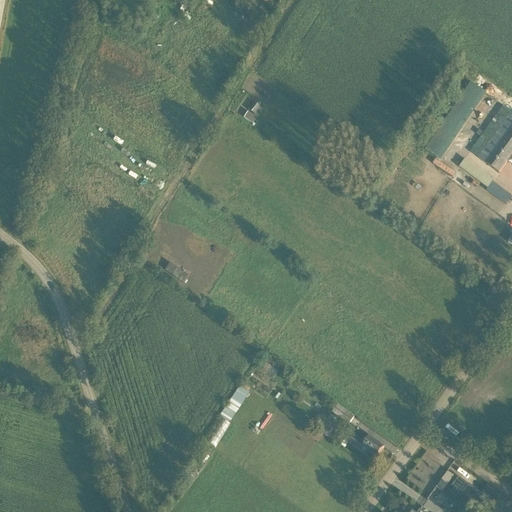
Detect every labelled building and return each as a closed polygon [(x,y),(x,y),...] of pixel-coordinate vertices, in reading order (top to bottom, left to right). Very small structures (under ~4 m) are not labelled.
[(273,0),(247,0),(270,9),(273,0)] [(486,95),(470,85),(425,151),(440,161),(486,95)] [(262,110),(253,104),(243,118),(252,124),(262,110)] [(511,113),(503,106),(468,153),(498,175),(511,155),(511,113)] [(436,159),(433,164),(453,178),(456,173),(436,159)] [(464,160),(458,168),(487,189),(493,181),(464,160)] [(181,284),(187,278),(171,262),(165,268),(181,284)] [(279,363),(270,358),(267,362),(277,368),(279,363)] [(269,366),(264,363),(259,369),(263,372),(269,366)] [(240,387),(225,408),(234,415),(249,393),(240,387)] [(353,419),(336,406),(332,413),(349,425),(353,419)] [(323,416),(314,429),(320,433),(339,447),(345,439),(332,430),(336,425),(323,416)] [(220,417),(207,442),(216,446),(229,422),(220,417)] [(357,430),(347,444),(366,458),(369,455),(375,460),(383,449),(357,430)] [(472,433),(461,435),(462,441),(473,440),(472,433)] [(428,511),(442,492),(415,473),(398,497),(420,511),(428,511)] [(187,494),(198,501),(202,493),(191,487),(187,494)]
